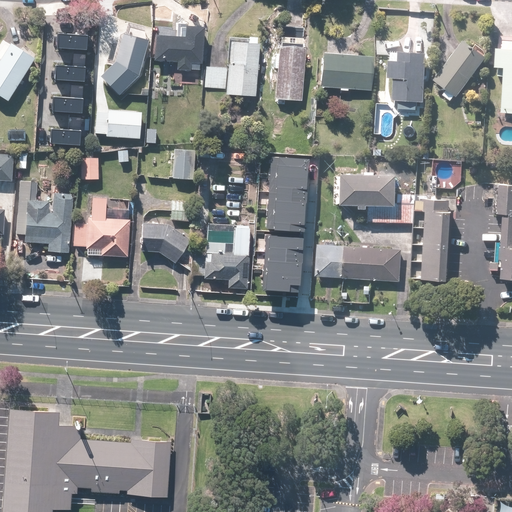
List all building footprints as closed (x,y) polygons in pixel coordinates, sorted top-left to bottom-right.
[(189,26),(188,36),(158,34),(156,60),(178,62),(178,69),(191,70),(192,63),(205,63),(206,47),(207,27),(189,26)] [(141,74),(150,40),(125,34),(118,63),(101,76),(120,94),(141,74)] [(58,35),(58,49),(87,50),(87,37),(58,35)] [(497,77),(505,77),(504,112),(511,112),(511,36),(505,36),(504,49),(499,48),(497,77)] [(0,59),(0,95),(10,101),(36,57),(12,43),(11,44),(3,40),(0,45),(0,58),(0,59)] [(436,80),(448,89),(444,95),(452,101),(456,95),(458,97),(489,58),(467,40),(436,80)] [(257,96),(261,43),(231,41),(229,67),(228,90),(227,94),(257,96)] [(303,100),(306,47),(280,46),(276,99),(303,100)] [(391,78),(397,78),(396,101),(427,102),(428,53),(409,52),(392,51),(391,78)] [(375,56),(325,52),(322,86),(372,90),(375,56)] [(55,66),(54,80),(83,81),(84,68),(55,66)] [(228,90),(229,67),(206,66),(205,89),(228,90)] [(55,97),(55,110),(84,112),(84,99),(55,97)] [(97,109),(95,132),(108,133),(107,136),(142,139),(144,112),(97,109)] [(157,129),(147,128),(147,143),(157,143),(157,129)] [(51,130),(50,143),(79,145),(80,131),(51,130)] [(196,149),(175,148),(173,178),(195,179),(196,149)] [(0,182),(13,183),(13,178),(15,154),(0,152),(0,182)] [(273,157),(267,229),(304,232),(309,160),(273,157)] [(100,179),(100,158),(83,158),(82,179),(100,179)] [(400,175),(346,173),(345,203),(370,204),(399,205),(399,193),(400,175)] [(71,252),(75,194),(55,193),(54,208),(49,208),(49,200),(36,199),(37,182),(21,181),(18,234),(26,235),(26,242),(50,243),(50,251),(71,252)] [(511,183),(497,182),(495,212),(500,213),(511,213),(511,183)] [(445,278),(452,194),(425,192),(419,276),(445,278)] [(399,205),(370,204),(370,221),(415,223),(416,204),(413,204),(413,194),(399,193),(399,205)] [(128,256),(130,218),(107,217),(108,199),(92,199),(92,215),(89,215),(89,223),(76,222),(75,246),(86,246),(86,249),(102,250),(102,255),(128,256)] [(193,203),(171,201),(169,219),(192,221),(193,203)] [(511,213),(500,213),(498,241),(502,241),(511,241),(511,213)] [(171,223),(143,222),(142,251),(160,252),(176,263),(192,239),(171,223)] [(205,275),(205,278),(230,279),(229,287),(249,287),(251,225),(207,223),(206,255),(205,275)] [(267,237),(263,289),(300,292),(304,240),(267,237)] [(511,241),(502,241),(499,274),(511,274),(511,241)] [(402,249),(318,244),(316,277),(400,282),(402,249)] [(205,275),(206,255),(192,255),(191,275),(205,275)] [(57,405),(9,401),(0,511),(52,511),(55,490),(171,499),(175,441),(55,432),(57,405)]
